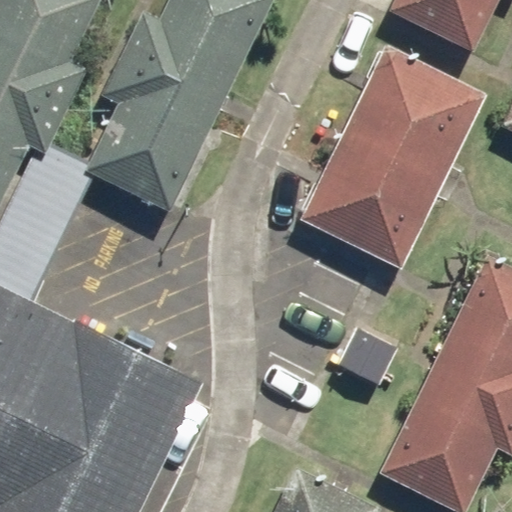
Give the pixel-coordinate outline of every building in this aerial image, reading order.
[(407,0),(402,11),(482,49),(505,0),(407,0)] [(494,91),(388,41),(305,217),(410,267),(494,91)] [(511,253),(503,248),(383,465),(464,510),(504,437),(511,441),(511,253)] [(0,511),(117,511),(180,382),(0,296),(0,511)] [(379,511),(385,500),(298,459),(272,511),(379,511)]
